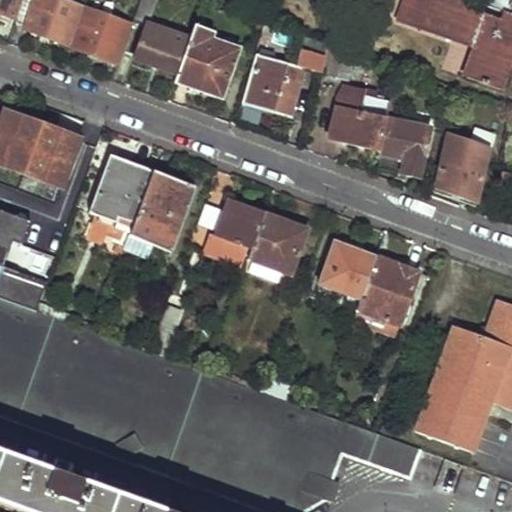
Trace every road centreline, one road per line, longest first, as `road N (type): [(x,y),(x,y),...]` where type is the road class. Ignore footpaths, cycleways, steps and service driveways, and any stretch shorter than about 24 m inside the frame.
road 1 (residential): [(0,71),(511,256)]
road 2 (residential): [(0,431),(227,511)]
